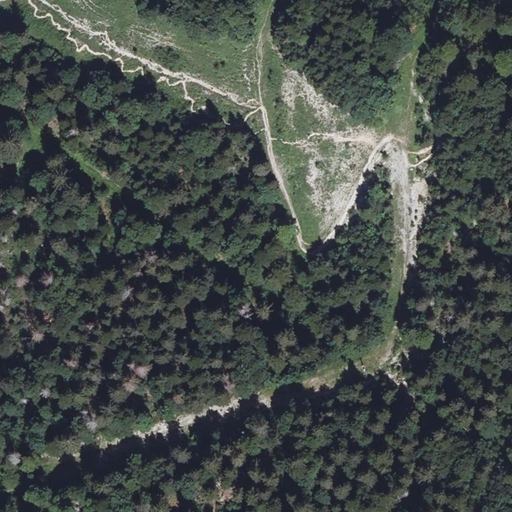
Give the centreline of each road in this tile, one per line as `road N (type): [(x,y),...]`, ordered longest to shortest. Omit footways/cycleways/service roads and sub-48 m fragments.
road 1 (track): [(407,169),(405,275),(384,362),(0,494)]
road 2 (track): [(262,108),(301,245),(311,252),(383,140),(403,144),(407,169)]
road 3 (track): [(445,0),(416,51),(403,144)]
